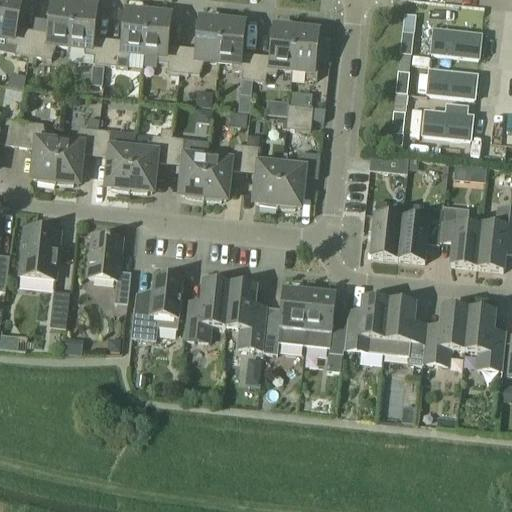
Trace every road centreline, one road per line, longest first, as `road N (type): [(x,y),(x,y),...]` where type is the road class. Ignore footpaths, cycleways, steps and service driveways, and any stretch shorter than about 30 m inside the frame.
road 1 (residential): [(326,253),(301,240),(0,197)]
road 2 (residential): [(326,253),(351,0)]
road 3 (residential): [(511,298),(344,278),(326,253)]
road 4 (unknown): [(507,0),(487,147)]
